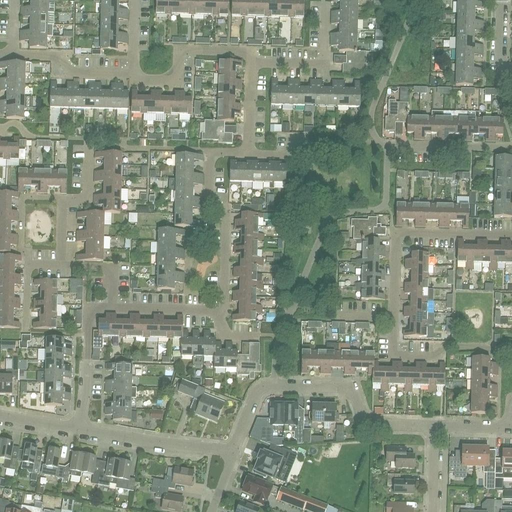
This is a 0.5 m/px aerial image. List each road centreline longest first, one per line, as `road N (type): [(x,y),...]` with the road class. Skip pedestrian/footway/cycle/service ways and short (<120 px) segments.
road 1 (residential): [(432,425),(375,424),(342,388),(266,387),(233,451)]
road 2 (residential): [(222,310),(226,217),(209,196),(210,156),(248,153)]
road 3 (residential): [(394,318),(396,239),(405,232),(511,232)]
road 4 (residential): [(133,74),(133,82),(177,82),(178,50),(241,51),(250,62)]
road 5 (residential): [(511,353),(448,345),(442,355),(393,354),(394,318)]
road 6 (residential): [(233,451),(79,429)]
road 7 (residential): [(250,62),(322,64),(322,1)]
road 8 (residential): [(133,74),(76,73),(55,56),(12,56)]
